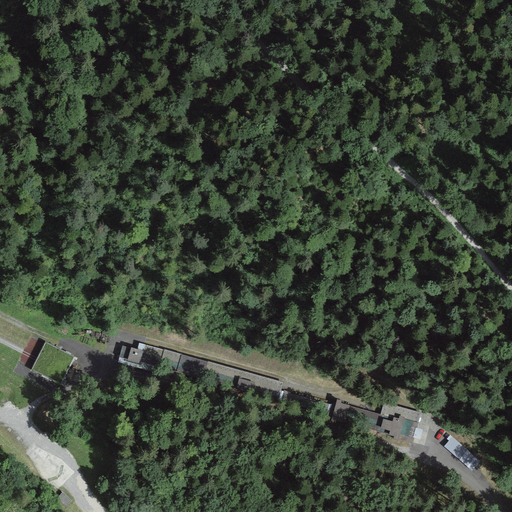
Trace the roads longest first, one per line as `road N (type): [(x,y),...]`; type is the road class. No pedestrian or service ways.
road 1 (unknown): [(511,505),(467,470),(393,432),(267,383),(141,349),(105,347),(74,358),(2,420)]
road 2 (track): [(238,0),(258,37),(511,285)]
